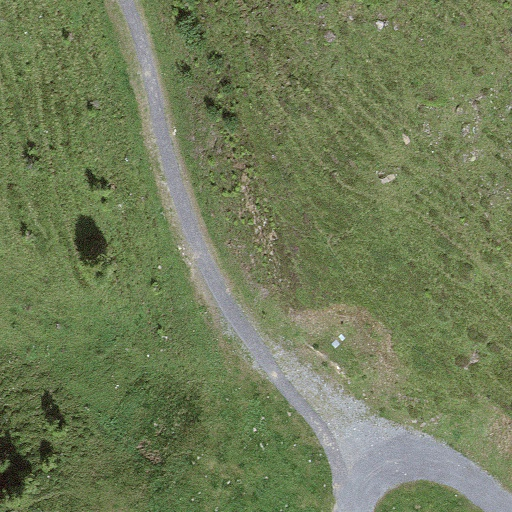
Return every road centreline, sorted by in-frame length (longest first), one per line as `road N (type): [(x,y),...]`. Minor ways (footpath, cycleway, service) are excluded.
road 1 (track): [(356,491),(328,429),(233,311),(204,259),(126,0)]
road 2 (track): [(350,511),(372,470),(428,459),(462,473),(506,511)]
